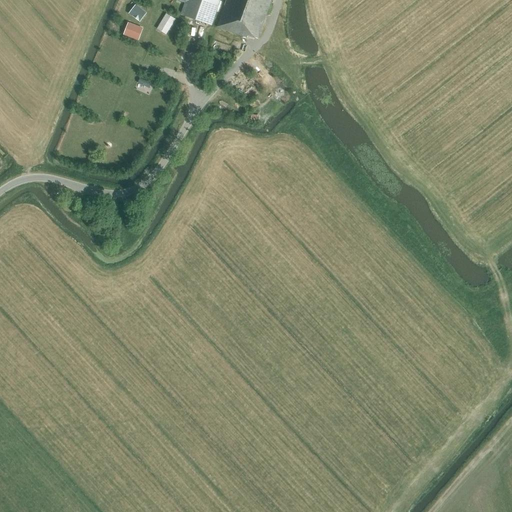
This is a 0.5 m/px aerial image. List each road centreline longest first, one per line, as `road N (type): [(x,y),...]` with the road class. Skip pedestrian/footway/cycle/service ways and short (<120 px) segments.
road 1 (unclassified): [(264,38),(138,188),(108,194),(32,177),(0,192)]
road 2 (track): [(163,0),(138,59),(189,76)]
